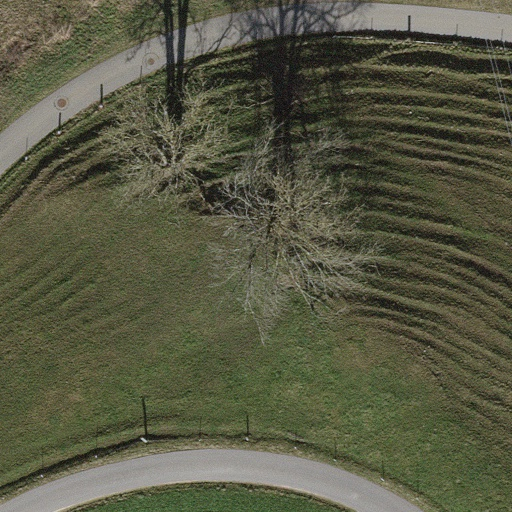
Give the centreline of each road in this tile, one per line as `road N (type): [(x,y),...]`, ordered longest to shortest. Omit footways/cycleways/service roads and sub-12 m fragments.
road 1 (track): [(511,27),(441,18),(226,48),(35,151),(0,188)]
road 2 (track): [(393,511),(310,474),(208,464),(95,483),(23,511)]
